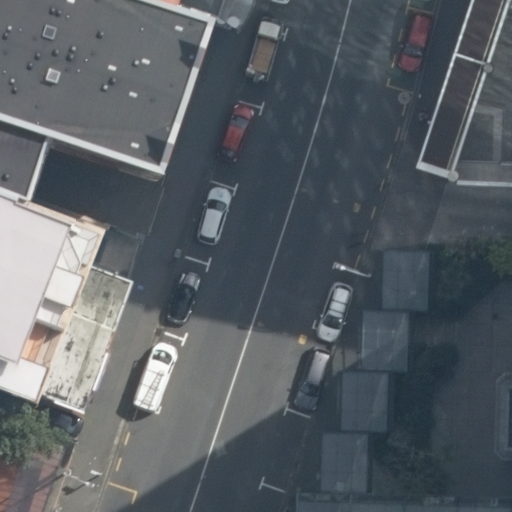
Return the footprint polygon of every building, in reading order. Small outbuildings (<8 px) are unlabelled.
[(0,0),(0,195),(30,205),(52,138),(170,176),(218,28),(130,0),(0,0)] [(130,0),(218,28),(225,0),(130,0)] [(511,12),(455,184),(511,186),(511,12)] [(110,240),(0,198),(0,408),(42,424),(53,395),(95,411),(143,285),(100,268),(110,240)] [(511,380),(511,381),(504,386),(501,448),(509,453),(511,452),(511,380)]
